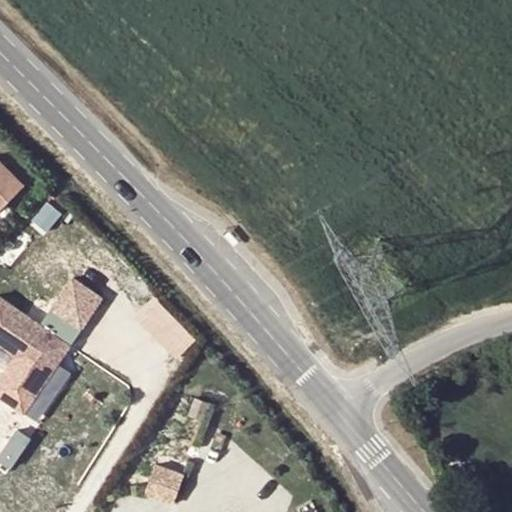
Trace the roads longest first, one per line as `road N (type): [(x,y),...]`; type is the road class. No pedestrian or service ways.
road 1 (tertiary): [(0,52),(341,414)]
road 2 (residential): [(341,414),(422,345),(511,319)]
road 3 (tertiary): [(341,414),(424,511)]
